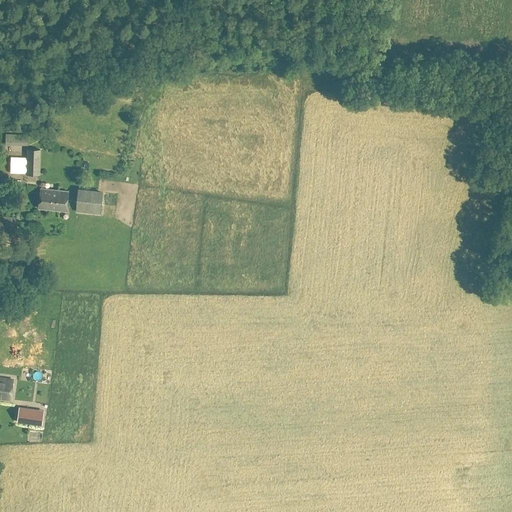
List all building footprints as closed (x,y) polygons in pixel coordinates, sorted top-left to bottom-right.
[(27,174),(39,175),(40,151),(28,150),(27,174)] [(38,209),(67,212),(68,192),(40,189),(38,209)] [(101,213),(102,194),(79,194),(78,212),(101,213)] [(0,229),(17,231),(18,218),(0,216),(0,229)] [(35,376),(35,382),(45,382),(45,371),(30,371),(29,376),(35,376)] [(0,378),(0,398),(10,400),(13,380),(0,378)] [(21,417),(18,417),(18,421),(34,423),(42,425),(44,411),(36,410),(19,407),(19,412),(21,412),(21,417)]
